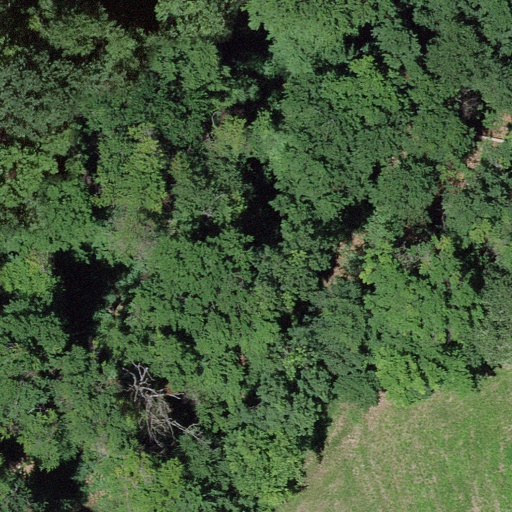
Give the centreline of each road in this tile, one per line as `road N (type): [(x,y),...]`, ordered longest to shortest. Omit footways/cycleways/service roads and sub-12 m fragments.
road 1 (track): [(383,511),(321,332),(311,201),(341,84),(393,0)]
road 2 (track): [(218,511),(357,433)]
